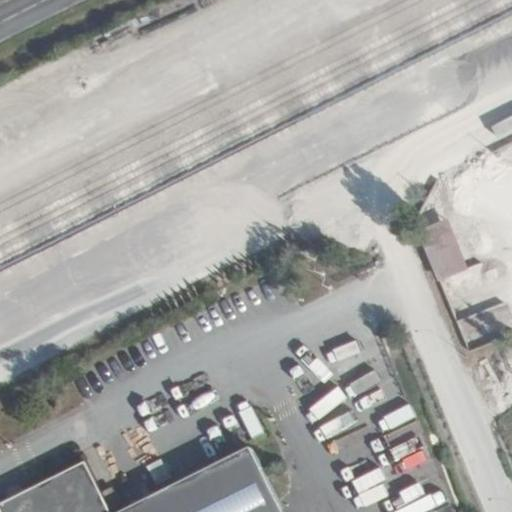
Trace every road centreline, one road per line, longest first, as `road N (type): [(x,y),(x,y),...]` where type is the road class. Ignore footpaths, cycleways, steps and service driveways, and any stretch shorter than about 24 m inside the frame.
road 1 (residential): [(0,352),(358,140)]
road 2 (residential): [(511,511),(358,140)]
road 3 (residential): [(358,140),(511,69)]
